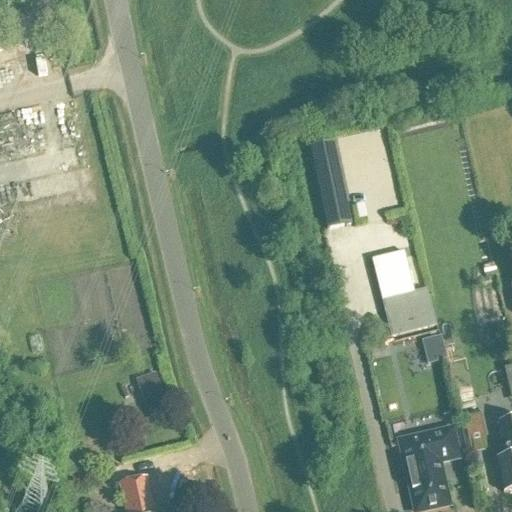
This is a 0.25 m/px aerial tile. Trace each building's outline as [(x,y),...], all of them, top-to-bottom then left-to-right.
[(326,235),(349,230),(332,148),(309,153),(326,235)] [(427,297),(382,309),(391,342),(435,330),(427,297)] [(445,336),(425,339),(428,361),(448,358),(445,336)] [(161,399),(154,377),(137,383),(144,404),(161,399)] [(479,417),(462,421),(470,457),(487,453),(479,417)] [(511,423),(497,427),(505,461),(495,464),(503,497),(511,494),(511,423)] [(451,434),(397,447),(404,477),(406,477),(413,511),(436,511),(448,509),(438,466),(458,462),(451,434)] [(118,488),(123,511),(152,511),(146,482),(118,488)] [(29,495),(26,511),(46,511),(49,498),(29,495)]
